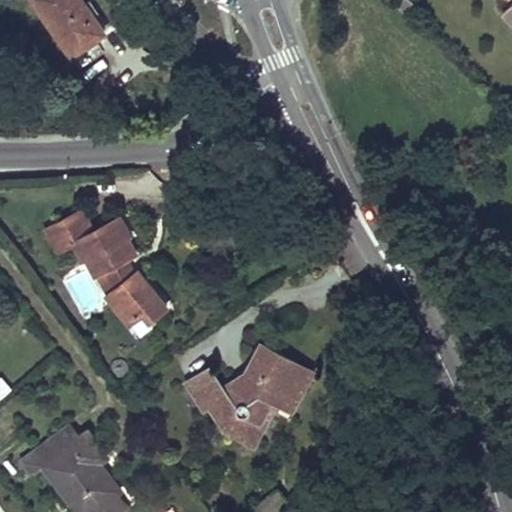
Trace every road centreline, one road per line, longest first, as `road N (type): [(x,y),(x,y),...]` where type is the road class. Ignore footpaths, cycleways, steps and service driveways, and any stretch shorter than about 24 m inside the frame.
road 1 (tertiary): [(287,66),(345,217),(488,511)]
road 2 (residential): [(0,148),(175,137),(287,66)]
road 3 (unknown): [(0,232),(117,374),(132,405),(139,455)]
road 4 (unknown): [(362,250),(203,361)]
